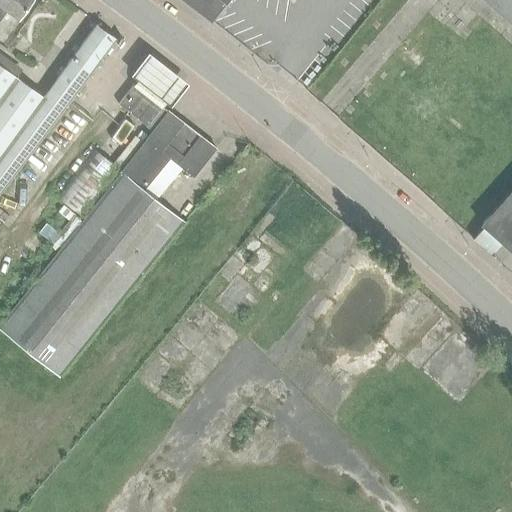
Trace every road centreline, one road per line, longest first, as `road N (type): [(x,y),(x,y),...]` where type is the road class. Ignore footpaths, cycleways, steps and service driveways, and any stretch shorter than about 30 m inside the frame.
road 1 (unclassified): [(511,326),(396,215),(119,0)]
road 2 (unknown): [(144,18),(107,72),(106,114),(53,178)]
road 3 (unknown): [(292,133),(416,0)]
